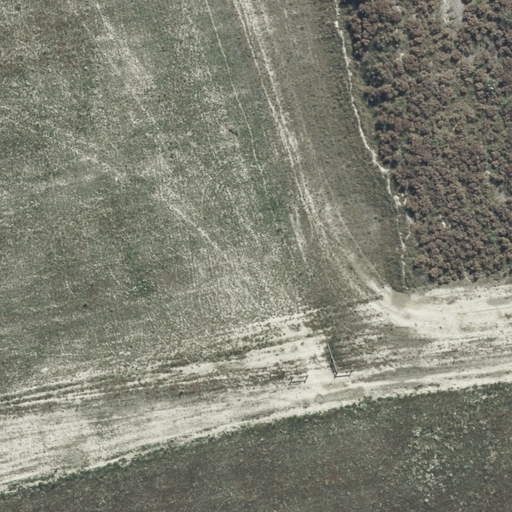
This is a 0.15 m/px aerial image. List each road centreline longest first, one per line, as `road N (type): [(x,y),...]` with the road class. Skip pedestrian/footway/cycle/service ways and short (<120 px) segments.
road 1 (track): [(84,0),(225,511)]
road 2 (track): [(0,452),(198,418)]
